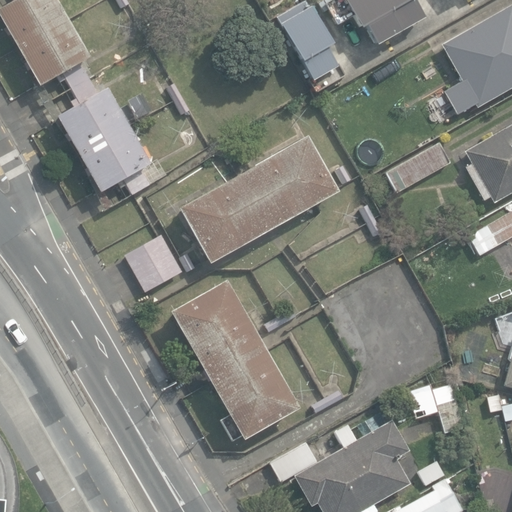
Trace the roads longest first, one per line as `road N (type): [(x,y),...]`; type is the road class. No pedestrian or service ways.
road 1 (secondary): [(0,223),(86,342),(132,430)]
road 2 (secondary): [(121,511),(0,307)]
